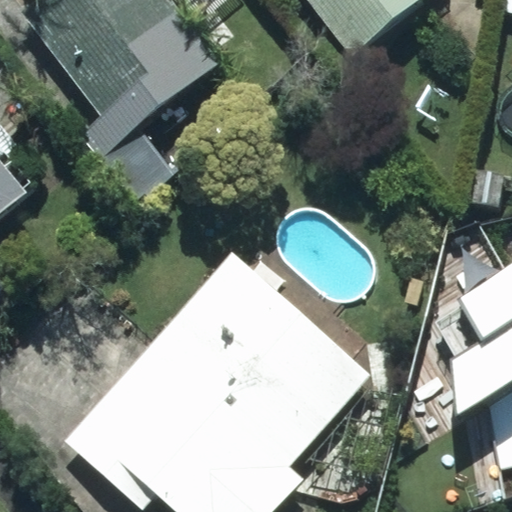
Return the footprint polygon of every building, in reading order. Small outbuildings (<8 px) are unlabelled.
[(57,0),(29,24),(108,118),(93,130),(154,205),(181,182),(142,135),(222,68),(192,32),(229,0),(57,0)] [(440,0),(439,0),(298,0),(352,69),(440,0)] [(0,227),(34,198),(3,160),(20,146),(0,121),(0,227)] [(432,389),(456,430),(511,397),(511,276),(501,258),(456,285),(470,310),(438,328),(463,371),(432,389)] [(372,378),(236,261),(81,440),(164,511),(282,511),(306,484),(292,472),(372,378)]
